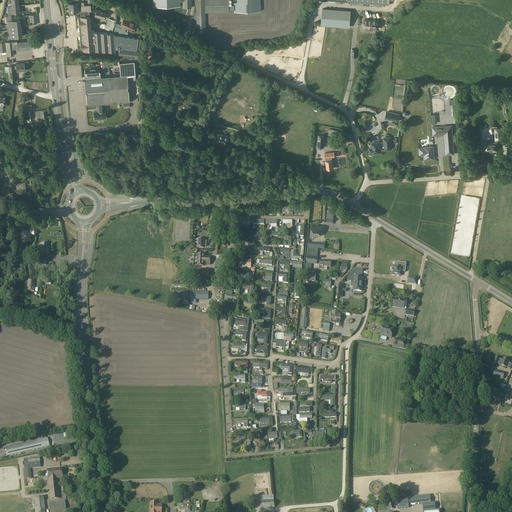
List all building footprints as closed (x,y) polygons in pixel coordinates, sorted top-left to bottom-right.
[(205,12),(205,0),(195,0),(196,14),(194,14),(194,18),(196,18),(196,33),(198,33),(206,33),(205,12)] [(205,0),(205,12),(228,12),(228,0),(205,0)] [(233,0),(234,12),(260,11),(260,0),(233,0)] [(80,12),(90,11),(90,6),(84,6),(83,2),(68,4),(69,13),(80,12)] [(12,6),(7,6),(8,14),(13,13),(19,13),(18,5),(16,6),(12,6)] [(322,9),(321,25),(349,27),(350,11),(322,9)] [(106,13),(96,10),(95,16),(103,19),(104,16),(106,16),(106,13)] [(80,12),(80,17),(78,17),(79,27),(81,27),(82,40),(81,40),(81,51),(83,50),(83,51),(95,50),(95,51),(101,50),(101,51),(108,51),(108,52),(115,51),(114,48),(118,49),(117,55),(136,58),(138,46),(136,46),(137,38),(113,35),(113,34),(106,34),(106,32),(100,32),(99,32),(93,32),(93,30),(90,30),(90,27),(90,25),(89,11),(90,11),(80,12)] [(8,14),(8,17),(6,17),(7,21),(8,30),(14,29),(14,26),(21,26),(22,26),(22,20),(13,21),(13,13),(8,14)] [(108,18),(106,25),(104,29),(112,32),(115,21),(108,18)] [(124,19),(121,25),(117,23),(114,33),(127,34),(127,32),(125,31),(126,28),(131,31),(133,27),(136,28),(137,25),(124,19)] [(377,21),(364,20),(364,28),(376,29),(377,21)] [(6,37),(5,38),(6,40),(14,39),(14,38),(22,37),(21,26),(14,26),(14,29),(8,30),(8,37),(6,37)] [(29,40),(17,41),(0,42),(0,52),(6,52),(6,57),(14,56),(13,49),(18,49),(18,50),(30,49),(29,40)] [(113,59),(108,59),(101,59),(102,70),(109,70),(109,67),(113,67),(113,59)] [(24,63),(16,64),(16,66),(16,69),(16,71),(25,70),(24,63)] [(13,66),(8,66),(10,83),(15,82),(14,69),(16,69),(16,66),(13,66)] [(86,75),(101,74),(100,66),(85,67),(86,75)] [(101,74),(86,75),(85,75),(86,92),(115,89),(128,88),(127,73),(109,75),(103,75),(101,75),(101,74)] [(180,79),(177,86),(206,95),(208,89),(180,79)] [(128,88),(115,89),(86,92),(87,106),(96,105),(104,104),(129,103),(128,88)] [(96,105),(97,111),(93,111),(93,120),(103,119),(105,119),(105,110),(104,110),(104,104),(96,105)] [(142,108),(138,123),(143,124),(147,109),(142,108)] [(386,111),(384,119),(390,120),(391,120),(398,122),(399,114),(386,111)] [(10,128),(7,123),(1,125),(3,131),(10,128)] [(432,127),(433,135),(445,135),(446,155),(454,154),(451,126),(432,127)] [(483,145),(478,145),(478,150),(482,150),(482,152),(485,152),(488,152),(488,150),(492,150),(492,152),(498,152),(497,140),(502,140),(501,128),(495,128),(495,142),(491,142),(485,143),(483,143),(483,145)] [(231,137),(218,134),(216,134),(214,141),(216,141),(216,143),(220,144),(220,145),(224,146),(224,145),(228,146),(231,137)] [(317,135),(316,147),(324,148),(325,135),(317,135)] [(30,137),(21,136),(20,145),(24,145),(24,142),(29,142),(30,137)] [(383,142),(379,143),(379,142),(371,143),(372,148),(370,148),(369,150),(369,152),(371,153),(372,153),(372,154),(380,153),(380,150),(384,150),(384,151),(392,150),(390,137),(383,138),(383,142)] [(192,144),(186,143),(182,143),(180,153),(184,153),(185,147),(192,148),(192,144)] [(425,154),(425,159),(434,159),(433,146),(424,147),(424,148),(419,148),(419,155),(425,154)] [(117,156),(119,163),(128,161),(127,154),(117,156)] [(12,173),(8,173),(9,182),(17,181),(16,177),(13,178),(12,173)] [(26,194),(24,182),(16,183),(17,195),(26,194)] [(9,186),(1,187),(2,195),(10,194),(9,187),(9,186)] [(292,202),(282,202),(282,207),(282,208),(283,209),(285,209),(286,208),(286,207),(288,207),(288,210),(292,210),(292,202)] [(247,214),(247,216),(238,215),(238,219),(239,219),(239,220),(240,221),(242,221),(243,220),(243,219),(245,219),(245,222),(247,222),(247,220),(249,220),(249,214),(247,214)] [(30,229),(21,229),(21,240),(30,240),(30,236),(31,236),(31,233),(37,233),(37,228),(38,228),(38,219),(30,219),(30,228),(30,229)] [(311,235),(310,239),(314,239),(315,236),(319,236),(321,236),(321,226),(311,225),(311,235)] [(262,242),(262,236),(262,232),(254,232),(253,236),(259,236),(258,242),(262,242)] [(198,240),(197,248),(204,248),(205,248),(206,248),(206,241),(205,241),(205,240),(198,240)] [(48,244),(37,244),(37,251),(40,251),(40,254),(48,254),(48,244)] [(281,250),(280,253),(285,254),(284,258),(289,258),(290,251),(281,250)] [(295,251),(292,250),(291,258),(301,259),(301,256),(296,255),(296,253),(295,253),(295,251)] [(204,255),(198,255),(197,266),(203,266),(203,264),(210,265),(210,257),(204,256),(204,255)] [(24,257),(18,257),(18,262),(19,262),(19,272),(25,272),(25,266),(27,266),(27,258),(24,258),(24,257)] [(50,274),(50,266),(46,266),(45,260),(40,260),(40,274),(50,274)] [(289,262),(280,261),(279,265),(284,265),(284,270),(289,270),(289,262)] [(320,261),(319,266),(319,270),(323,270),(323,267),(330,267),(331,262),(320,261)] [(234,262),(234,270),(248,270),(248,262),(234,262)] [(397,262),(397,267),(392,266),(391,275),(400,276),(401,271),(405,272),(406,263),(397,262)] [(209,269),(197,269),(196,281),(208,281),(208,278),(209,278),(209,269)] [(352,270),(352,273),(350,272),(348,275),(347,278),(352,279),(351,282),(351,287),(353,287),(353,291),(361,291),(362,287),(363,278),(362,278),(362,269),(352,269),(352,270)] [(231,272),(230,282),(255,284),(256,275),(231,272)] [(288,273),(278,273),(278,276),(285,277),(284,282),(288,283),(288,273)] [(305,275),(305,277),(306,277),(307,277),(306,282),(308,283),(309,281),(315,282),(315,276),(305,275)] [(407,284),(416,285),(417,277),(408,276),(407,284)] [(331,281),(323,279),(322,284),(327,285),(327,287),(330,288),(331,281)] [(253,286),(243,285),(242,288),(249,289),(249,293),(253,294),(253,286)] [(187,303),(188,292),(178,291),(177,291),(176,291),(175,298),(183,299),(182,303),(187,303)] [(232,291),(225,291),(224,299),(229,299),(229,301),(230,302),(233,302),(234,302),(234,300),(237,300),(237,296),(232,295),(232,291)] [(271,297),(261,296),(260,299),(267,300),(267,304),(270,305),(271,297)] [(405,300),(394,298),(392,307),(403,309),(405,300)] [(323,329),(322,331),(329,332),(330,323),(339,323),(340,314),(337,314),(337,312),(332,311),(332,313),(329,312),(328,317),(331,318),(331,319),(328,319),(328,322),(327,322),(324,322),(323,329)] [(236,319),(235,326),(243,327),(243,328),(240,328),(239,331),(247,332),(249,318),(246,318),(246,320),(236,319)] [(382,326),(380,336),(391,338),(393,328),(382,326)] [(313,333),(302,331),(302,334),(306,335),(305,338),(311,339),(313,333)] [(236,332),(235,335),(238,336),(243,336),(243,337),(242,341),(246,341),(247,333),(236,332)] [(269,334),(258,333),(257,337),(262,337),(262,339),(263,340),(263,344),(267,344),(268,338),(269,334)] [(395,339),(393,347),(403,348),(405,341),(395,339)] [(326,348),(323,347),(321,358),(325,359),(326,353),(330,354),(331,350),(326,349),(326,348)] [(501,366),(506,368),(509,361),(504,359),(503,361),(496,357),(493,363),(497,365),(497,364),(501,365),(501,366)] [(247,362),(237,361),(237,365),(244,365),(244,369),(247,370),(247,362)] [(288,370),(288,373),(292,373),(293,366),(281,364),(280,369),(288,370)] [(503,395),(504,393),(498,391),(499,390),(489,388),(487,397),(497,399),(498,394),(503,395)] [(503,395),(503,398),(510,399),(511,391),(504,390),(504,393),(503,395)] [(330,400),(330,406),(335,406),(335,396),(323,396),(323,400),(330,400)] [(264,405),(255,405),(255,410),(255,413),(258,413),(258,410),(264,410),(264,405)] [(325,430),(314,431),(314,437),(322,436),(322,441),(325,441),(325,434),(325,430)] [(277,433),(268,433),(268,440),(273,439),(273,441),(275,441),(275,439),(277,439),(277,433)] [(5,448),(7,456),(49,447),(47,438),(5,448)] [(39,460),(23,461),(24,464),(24,469),(25,479),(31,478),(30,469),(29,464),(40,463),(39,460)] [(59,499),(57,478),(62,478),(61,468),(47,469),(48,479),(50,499),(59,499)] [(410,497),(410,505),(431,503),(430,495),(410,497)] [(408,498),(397,499),(398,509),(409,508),(408,498)] [(59,501),(51,502),(49,502),(49,511),(65,511),(65,500),(59,501)] [(273,500),(261,501),(262,509),(274,508),(273,500)] [(161,511),(161,505),(156,505),(156,502),(150,502),(150,511),(161,511)]
